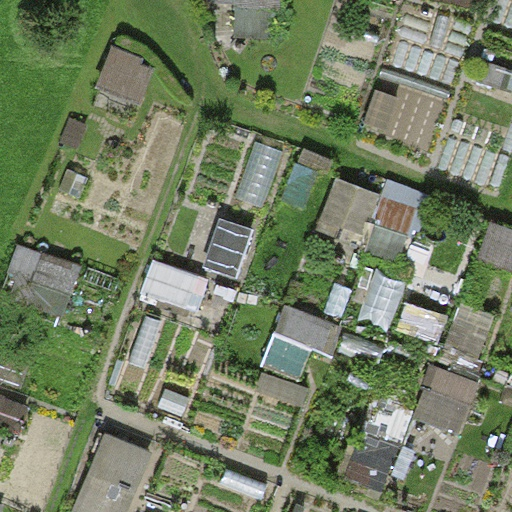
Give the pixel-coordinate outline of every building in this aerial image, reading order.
[(325,226),(367,241),(386,186),(344,172),(325,226)] [(387,194),(376,232),(408,241),(419,203),(387,194)] [(511,223),(503,220),(490,250),(511,258),(511,223)] [(165,264),(157,288),(208,304),(216,281),(165,264)] [(269,357),(315,381),(345,320),(299,297),(269,357)] [(468,427),(486,373),(442,359),(425,413),(468,427)] [(114,424),(79,506),(92,511),(135,511),(164,446),(114,424)] [(391,474),(406,439),(378,427),(362,462),(391,474)]
